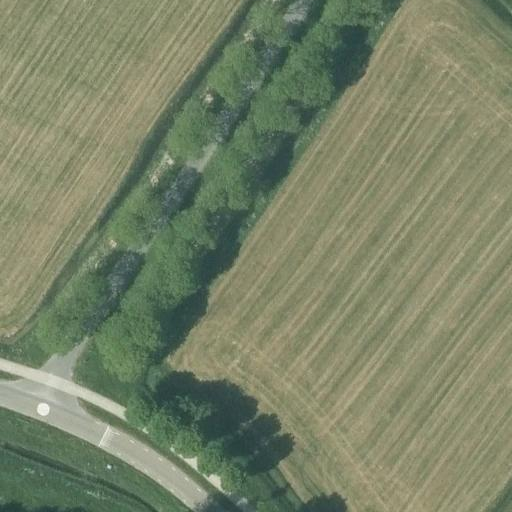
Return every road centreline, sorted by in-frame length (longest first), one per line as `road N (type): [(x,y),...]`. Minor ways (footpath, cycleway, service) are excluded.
road 1 (unclassified): [(40,407),(75,339),(303,0)]
road 2 (tertiary): [(214,511),(121,444),(40,407)]
